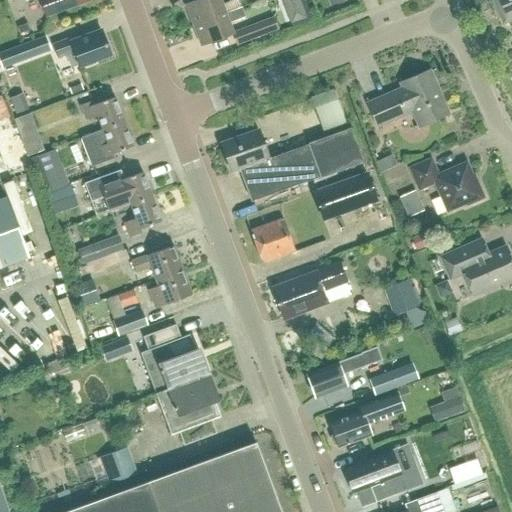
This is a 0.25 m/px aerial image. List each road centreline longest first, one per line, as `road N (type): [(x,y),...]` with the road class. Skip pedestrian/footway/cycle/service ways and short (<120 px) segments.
road 1 (tertiary): [(322,511),(175,121)]
road 2 (residential): [(175,121),(437,17)]
road 3 (residential): [(508,160),(437,17)]
road 4 (tertiary): [(175,121),(129,0)]
